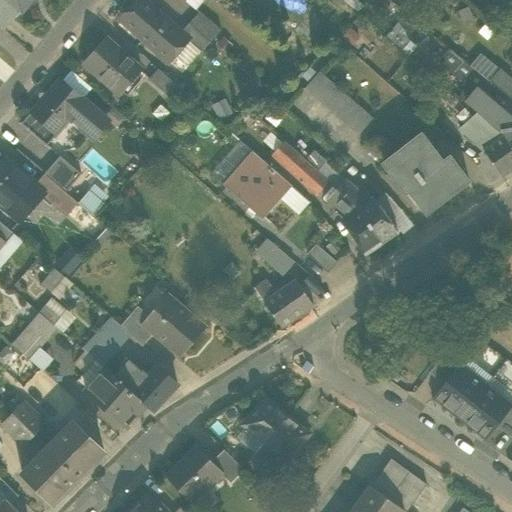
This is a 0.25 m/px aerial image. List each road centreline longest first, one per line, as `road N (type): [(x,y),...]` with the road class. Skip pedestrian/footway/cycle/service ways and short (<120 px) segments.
road 1 (residential): [(78,511),(159,435),(294,345)]
road 2 (residential): [(294,345),(511,202)]
road 3 (residential): [(373,404),(511,495)]
road 4 (residential): [(295,511),(373,404)]
